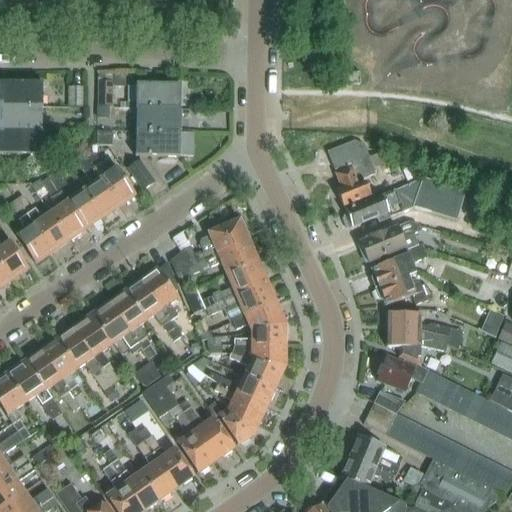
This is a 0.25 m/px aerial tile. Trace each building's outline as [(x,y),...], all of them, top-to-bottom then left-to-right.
[(360,74),(341,73),(340,85),(359,86),(359,85),(360,85),(360,81),(359,81),(360,74)] [(99,76),(99,83),(98,83),(98,107),(112,107),(112,84),(120,84),(120,82),(127,82),(127,77),(99,76)] [(0,108),(42,109),(43,109),(43,84),(0,83),(0,108)] [(128,104),(136,104),(135,110),(136,110),(179,110),(179,87),(180,87),(180,86),(136,85),(136,88),(128,88),(128,104)] [(83,87),(68,88),(68,108),(83,108),(83,87)] [(42,109),(0,108),(0,131),(41,132),(42,109)] [(97,109),(97,119),(108,119),(108,109),(97,109)] [(179,110),(136,110),(136,134),(179,134),(179,110)] [(83,126),(70,126),(70,135),(83,134),(83,126)] [(0,155),(28,156),(42,156),(42,155),(41,155),(41,132),(0,131),(0,155)] [(112,146),(112,133),(97,133),(97,147),(112,146)] [(179,134),(136,134),(136,156),(135,156),(135,157),(179,158),(179,157),(179,134)] [(327,153),(332,166),(334,171),(345,167),(346,171),(336,175),(341,188),(336,190),(343,210),(354,206),(373,198),(366,182),(360,184),(359,182),(375,175),(364,146),(354,142),(327,153)] [(83,157),(118,206),(122,203),(123,205),(135,196),(134,195),(135,194),(117,168),(109,174),(94,153),(83,157)] [(382,153),(378,155),(383,169),(394,166),(393,162),(392,159),(382,153)] [(42,156),(28,156),(28,165),(42,165),(42,156)] [(91,185),(83,191),(102,219),(115,211),(114,209),(118,206),(83,157),(74,161),(91,185)] [(143,191),(144,190),(154,183),(139,162),(128,170),(143,191)] [(56,173),(49,178),(55,186),(62,181),(56,173)] [(55,186),(49,178),(41,184),(58,208),(50,214),(69,242),(81,234),(80,232),(84,229),(55,186)] [(425,179),(395,191),(404,212),(415,208),(425,179)] [(465,194),(425,179),(415,208),(456,222),(465,194)] [(90,228),(102,219),(83,191),(75,197),(63,180),(62,181),(55,186),(84,229),(89,226),(90,228)] [(44,189),(39,182),(31,187),(36,194),(44,189)] [(404,212),(395,191),(383,197),(345,212),(347,217),(344,218),(349,229),(385,214),(387,219),(404,212)] [(23,196),(16,201),(22,210),(29,205),(23,196)] [(16,201),(9,205),(15,215),(22,210),(16,201)] [(36,210),(26,216),(51,252),(56,249),(57,251),(69,242),(50,214),(42,219),(36,210)] [(18,222),(24,232),(16,238),(34,264),(35,263),(36,265),(48,257),(47,255),(51,252),(26,216),(18,222)] [(183,252),(191,270),(248,245),(245,239),(247,238),(240,222),(219,232),(216,230),(211,232),(210,236),(207,236),(207,237),(201,240),(199,245),(202,253),(194,256),(190,248),(183,252)] [(368,264),(390,255),(391,257),(407,251),(414,248),(409,237),(420,232),(418,226),(409,223),(360,244),(362,250),(361,251),(360,253),(364,261),(366,262),(367,262),(368,264)] [(0,265),(11,280),(15,277),(16,279),(28,270),(27,269),(28,268),(10,243),(3,247),(0,243),(0,265)] [(187,272),(190,279),(191,277),(220,266),(225,279),(259,265),(251,248),(249,249),(248,245),(191,270),(187,272)] [(370,279),(375,291),(410,277),(417,274),(412,264),(427,258),(422,245),(414,248),(407,251),(391,257),(393,262),(370,270),(373,275),(372,276),(370,279)] [(183,252),(170,262),(180,286),(189,282),(190,279),(187,272),(191,270),(183,252)] [(142,282),(170,322),(178,317),(171,306),(179,300),(175,293),(178,291),(167,264),(158,271),(156,269),(144,277),(146,279),(142,282)] [(0,289),(12,282),(11,280),(0,265),(0,289)] [(213,297),(202,302),(205,310),(206,310),(265,286),(263,279),(265,278),(259,265),(225,279),(230,290),(221,294),(213,297)] [(383,301),(385,307),(411,297),(414,306),(432,300),(427,288),(424,286),(420,287),(419,283),(414,285),(410,277),(375,291),(378,300),(382,302),(383,301)] [(170,322),(142,282),(137,285),(136,283),(125,291),(147,323),(154,318),(161,329),(162,328),(170,322)] [(265,286),(206,310),(209,317),(238,306),(243,318),(243,319),(276,305),(269,289),(267,289),(265,286)] [(147,323),(125,291),(112,300),(114,301),(110,304),(138,345),(146,340),(139,328),(147,323)] [(201,301),(189,306),(193,315),(193,316),(205,310),(202,302),(201,301)] [(92,314),(113,345),(122,339),(130,351),(138,345),(110,304),(105,307),(104,305),(92,314)] [(249,333),(249,334),(284,323),(278,309),(276,310),(274,306),(276,305),(243,319),(243,318),(232,323),(236,331),(246,327),(249,333)] [(493,311),(483,333),(496,339),(506,317),(493,311)] [(421,325),(421,315),(386,315),(386,330),(417,330),(449,338),(447,345),(458,350),(462,331),(431,324),(427,327),(421,325)] [(102,353),(110,348),(89,318),(88,317),(76,325),(77,327),(72,330),(113,386),(120,380),(102,353)] [(170,322),(162,328),(173,343),(181,337),(170,322)] [(204,322),(194,326),(199,338),(200,337),(209,333),(204,322)] [(234,340),(233,346),(283,346),(283,342),(285,342),(285,326),(284,323),(249,334),(249,340),(234,340)] [(511,328),(504,325),(497,340),(511,346),(511,328)] [(85,365),(103,392),(104,392),(110,387),(113,386),(72,330),(69,333),(67,331),(56,339),(77,370),(85,365)] [(386,348),(398,349),(398,359),(414,365),(421,368),(421,348),(446,353),(447,345),(449,338),(417,330),(386,330),(386,348)] [(209,333),(200,337),(202,343),(208,342),(212,341),(209,333)] [(70,393),(78,388),(69,376),(77,370),(56,339),(44,347),(45,349),(41,352),(70,393)] [(138,345),(142,352),(148,361),(155,356),(150,347),(151,346),(146,340),(138,345)] [(495,354),(490,365),(511,374),(511,349),(500,344),(495,354)] [(192,347),(190,352),(193,356),(199,355),(200,350),(197,346),(192,347)] [(233,348),(231,354),(250,359),(283,373),(285,368),(285,352),(283,352),(283,346),(233,346),(233,348)] [(221,347),(208,347),(209,356),(222,355),(222,347),(221,347)] [(24,361),(25,363),(46,392),(53,387),(61,399),(69,394),(70,393),(41,352),(37,355),(36,353),(24,361)] [(247,366),(242,376),(275,390),(281,378),(279,377),(280,374),(282,374),(283,373),(250,359),(231,354),(228,360),(247,366)] [(209,356),(202,360),(208,362),(217,366),(222,355),(209,356)] [(424,369),(421,368),(414,365),(412,370),(386,359),(377,381),(405,392),(409,380),(421,384),(427,371),(424,369)] [(62,415),(46,392),(25,363),(20,366),(19,364),(6,373),(27,403),(35,398),(52,422),(53,421),(61,415),(62,415)] [(143,389),(146,390),(161,380),(151,365),(134,377),(143,389)] [(192,366),(187,369),(188,373),(200,384),(206,376),(203,374),(192,366)] [(427,371),(421,384),(416,394),(425,399),(436,375),(427,371)] [(218,384),(225,387),(225,388),(265,407),(267,404),(269,405),(275,390),(242,376),(237,386),(210,374),(207,380),(217,384),(218,384)] [(0,408),(13,427),(22,420),(16,411),(24,405),(4,375),(0,377),(0,408)] [(436,375),(425,399),(434,403),(445,380),(436,375)] [(185,440),(177,446),(197,476),(211,467),(210,465),(213,462),(215,464),(218,462),(216,460),(183,414),(178,406),(167,389),(174,385),(168,376),(141,395),(159,420),(168,414),(185,440)] [(508,411),(511,406),(511,380),(502,376),(490,402),(499,406),(508,411)] [(445,380),(434,403),(443,407),(454,384),(445,380)] [(227,409),(231,413),(259,426),(265,413),(263,412),(265,407),(225,388),(225,387),(218,384),(217,384),(214,392),(231,401),(227,409)] [(454,384),(443,407),(452,412),(463,389),(454,384)] [(110,387),(104,392),(111,401),(117,397),(110,387)] [(70,393),(69,394),(73,399),(79,408),(86,403),(81,394),(82,394),(78,388),(70,393)] [(463,389),(452,412),(461,416),(472,393),(463,389)] [(379,393),(373,405),(395,416),(404,403),(379,393)] [(472,393),(461,416),(470,421),(481,397),(472,393)] [(481,397),(470,421),(478,425),(490,402),(481,397)] [(73,399),(66,404),(72,413),(79,408),(73,399)] [(185,402),(178,406),(183,414),(190,409),(185,402)] [(490,402),(478,425),(487,430),(499,406),(490,402)] [(238,448),(239,447),(254,437),(257,431),(255,430),(257,426),(259,427),(259,426),(231,413),(227,409),(226,411),(221,414),(215,405),(209,409),(215,419),(217,417),(218,418),(238,448)] [(395,416),(373,405),(368,415),(390,426),(395,416)] [(499,406),(487,430),(496,434),(508,411),(499,406)] [(235,450),(228,440),(214,420),(204,426),(191,408),(190,409),(183,414),(216,460),(220,458),(221,460),(235,450)] [(511,412),(508,411),(496,434),(505,439),(511,425),(511,412)] [(61,415),(53,421),(62,433),(69,427),(61,415)] [(390,426),(368,415),(363,426),(384,436),(390,426)] [(395,416),(390,426),(384,436),(394,441),(404,420),(395,416)] [(404,420),(394,441),(403,446),(413,425),(404,420)] [(413,425),(403,446),(412,450),(423,430),(413,425)] [(24,429),(17,434),(23,442),(31,437),(25,428),(24,429)] [(138,433),(145,443),(153,437),(146,428),(138,433)] [(136,430),(127,436),(136,449),(145,443),(138,433),(136,430)] [(423,430),(412,450),(421,455),(432,434),(423,430)] [(0,458),(6,455),(23,442),(17,434),(0,445),(0,458)] [(432,434),(421,455),(430,460),(441,439),(432,434)] [(191,478),(193,476),(174,448),(165,455),(153,437),(145,443),(176,489),(182,484),(184,485),(191,481),(191,478)] [(364,440),(358,437),(349,457),(395,477),(400,467),(381,459),(385,449),(364,441),(364,440)] [(80,439),(70,446),(77,456),(83,451),(84,444),(80,439)] [(441,439),(430,460),(440,464),(450,444),(441,439)] [(38,467),(60,451),(55,443),(32,459),(38,467)] [(148,466),(139,472),(159,501),(160,499),(163,500),(169,495),(169,493),(176,489),(145,443),(136,449),(148,466)] [(450,444),(440,464),(449,469),(460,448),(450,444)] [(69,447),(55,457),(77,459),(69,447)] [(460,448),(449,469),(458,474),(469,453),(460,448)] [(110,451),(103,456),(109,466),(111,465),(117,460),(110,451)] [(469,453),(458,474),(467,478),(478,458),(469,453)] [(6,455),(0,458),(0,484),(29,464),(24,457),(12,465),(6,455)] [(395,477),(349,457),(341,478),(368,489),(373,477),(391,484),(395,477)] [(478,458),(467,478),(477,483),(487,462),(478,458)] [(111,465),(109,466),(141,511),(148,508),(150,509),(157,504),(156,502),(159,501),(139,472),(130,479),(117,460),(111,465)] [(421,490),(417,500),(413,508),(405,508),(406,505),(403,504),(397,511),(484,511),(488,510),(504,497),(495,493),(486,488),(477,483),(467,478),(458,474),(449,469),(440,464),(432,461),(423,476),(417,488),(421,490)] [(487,462),(477,483),(486,488),(496,467),(487,462)] [(29,464),(0,484),(0,509),(25,493),(19,484),(35,472),(29,464)] [(141,511),(109,466),(100,472),(113,490),(104,496),(114,511),(141,511)] [(496,467),(486,488),(495,493),(506,472),(496,467)] [(410,469),(402,484),(414,489),(416,490),(417,488),(423,476),(410,469)] [(511,474),(506,472),(495,493),(504,497),(511,482),(511,474)] [(388,511),(401,503),(368,489),(341,478),(321,505),(326,511),(388,511)] [(70,485),(63,490),(55,496),(66,511),(110,511),(104,504),(93,511),(85,499),(82,501),(70,485)] [(25,493),(0,509),(0,511),(33,511),(53,498),(48,491),(31,502),(25,493)] [(53,498),(33,511),(50,511),(58,507),(53,498)] [(397,511),(403,504),(401,503),(388,511),(397,511)]
